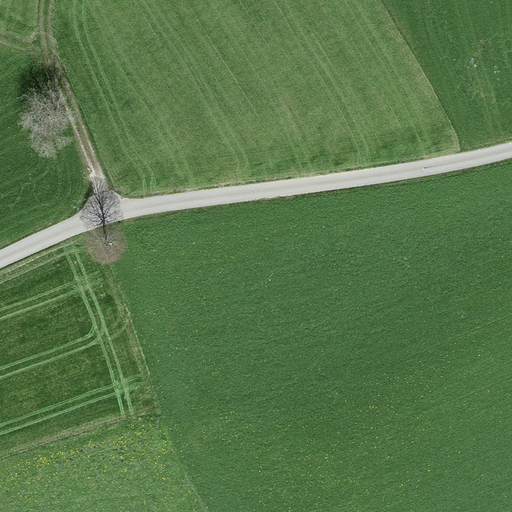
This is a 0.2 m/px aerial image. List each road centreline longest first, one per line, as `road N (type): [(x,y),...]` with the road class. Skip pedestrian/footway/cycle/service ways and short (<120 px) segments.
road 1 (unclassified): [(511,149),(106,218),(0,260)]
road 2 (track): [(45,0),(37,40),(97,178),(106,218)]
